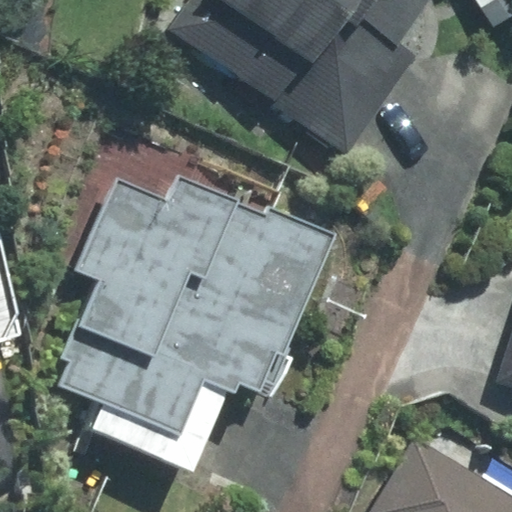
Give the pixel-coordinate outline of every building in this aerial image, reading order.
[(398,41),(426,0),(171,0),(151,29),(337,157),(411,49),(398,41)] [(70,438),(168,478),(207,396),(230,407),(311,239),(174,174),(160,203),(107,178),(60,277),(81,287),(32,388),(82,412),(70,438)] [(0,345),(10,342),(0,309),(0,345)] [(511,314),(489,390),(511,396),(511,314)] [(511,511),(511,481),(483,466),(475,481),(400,439),(359,511),(511,511)]
